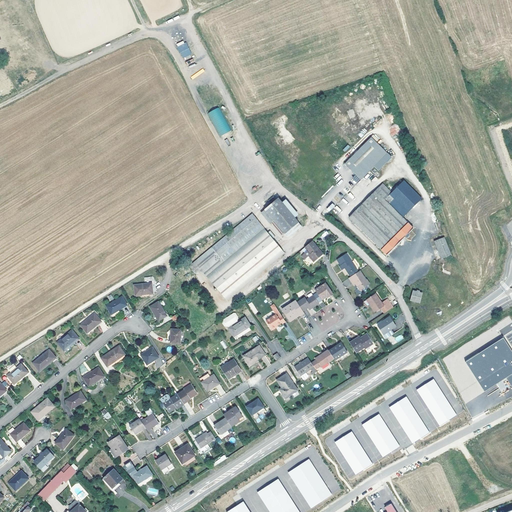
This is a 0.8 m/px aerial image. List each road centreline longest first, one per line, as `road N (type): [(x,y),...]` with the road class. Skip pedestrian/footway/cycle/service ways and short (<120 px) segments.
road 1 (track): [(0,105),(185,16),(276,183),(0,359)]
road 2 (unclassified): [(424,348),(390,282),(276,183)]
road 3 (residential): [(511,407),(327,511)]
road 4 (residential): [(256,379),(346,320),(347,298),(325,261)]
road 5 (residential): [(0,425),(120,326),(133,325)]
road 6 (primary): [(424,348),(291,431)]
road 7 (primary): [(291,431),(169,511)]
road 8 (residential): [(142,449),(256,379)]
